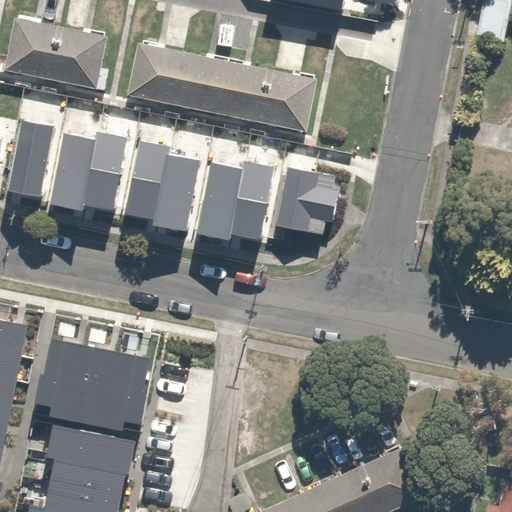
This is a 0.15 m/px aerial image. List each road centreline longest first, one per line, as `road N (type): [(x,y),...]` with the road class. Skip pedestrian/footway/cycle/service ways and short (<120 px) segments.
road 1 (residential): [(371,323),(0,248)]
road 2 (residential): [(426,46),(371,323)]
road 3 (residential): [(187,0),(426,46)]
road 4 (residential): [(511,351),(371,323)]
